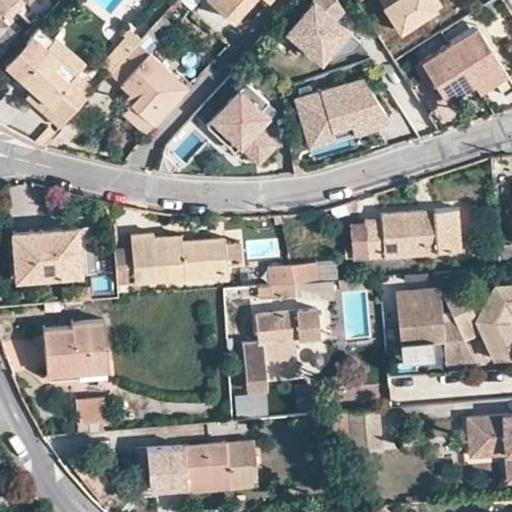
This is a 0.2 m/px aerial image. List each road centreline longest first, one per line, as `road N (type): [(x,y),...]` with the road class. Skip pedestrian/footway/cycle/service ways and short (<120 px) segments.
road 1 (residential): [(0,151),(168,190),(268,192),(511,128)]
road 2 (unknown): [(154,391),(511,369)]
road 3 (residential): [(0,387),(43,468),(78,511)]
